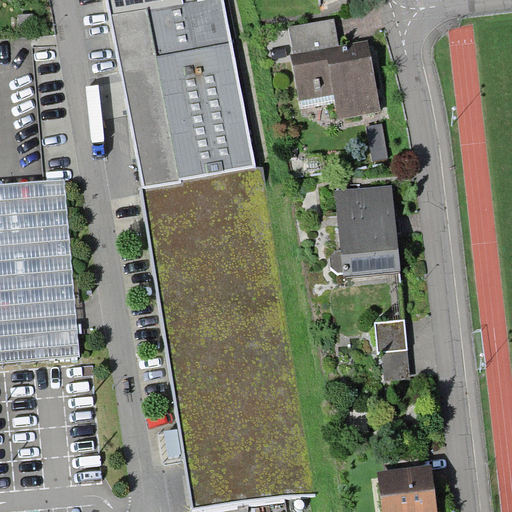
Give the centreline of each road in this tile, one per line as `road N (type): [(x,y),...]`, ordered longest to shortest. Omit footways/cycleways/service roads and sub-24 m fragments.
road 1 (residential): [(148,511),(57,0)]
road 2 (residential): [(396,14),(416,107),(469,511)]
